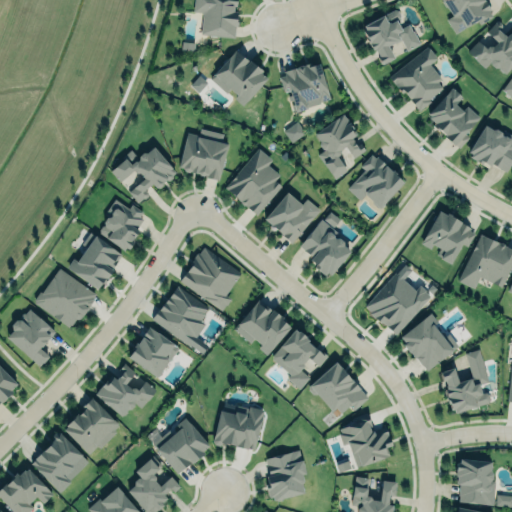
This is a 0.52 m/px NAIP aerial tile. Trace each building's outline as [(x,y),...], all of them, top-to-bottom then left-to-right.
[(194,0),(236,0),(236,5),(233,5),(233,11),(236,11),(235,22),(237,22),(236,25),(234,25),(233,37),(200,33),(202,14),(199,12),(193,11),(194,0)] [(483,0),(490,10),(488,11),(491,16),(479,24),(476,19),(465,26),(454,32),(446,19),(451,15),(445,6),(444,6),(441,1),(442,0),(483,0)] [(363,26),(393,9),(397,10),(399,15),(398,18),(395,20),(399,28),(408,24),(411,31),(412,31),(419,43),(406,50),(400,39),(387,46),(393,58),(381,65),(376,57),(378,56),(376,52),(375,52),(374,50),(372,50),(369,44),(368,44),(366,41),(367,40),(362,30),(364,29),(363,26)] [(466,51),(483,68),(489,62),(503,75),(511,64),(511,32),(510,30),(507,33),(494,21),(485,31),(491,37),(483,46),(477,40),(466,51)] [(440,78),(429,64),(436,58),(426,45),(388,76),(397,87),(397,88),(401,93),(402,92),(404,93),(416,108),(417,108),(418,110),(430,101),(428,99),(441,87),(437,81),(440,78)] [(208,79),(234,49),(247,61),(249,60),(262,71),(260,72),(266,78),(242,105),(233,98),(236,95),(229,89),(225,93),(208,79)] [(276,74),(282,72),(281,67),(307,58),(308,61),(315,56),(330,96),(290,111),(276,74)] [(511,97),(501,89),(510,78),(511,79),(511,97)] [(451,87),(461,95),(453,104),(461,111),(466,105),(480,117),(464,134),(468,137),(459,147),(455,144),(453,146),(444,137),(445,136),(439,130),(438,132),(431,126),(434,123),(427,117),(429,116),(426,114),(451,87)] [(333,178),(346,170),(335,153),(345,147),(352,157),(364,149),(357,138),(359,137),(343,113),(312,133),(323,150),(317,154),(333,178)] [(290,142),(304,132),(296,121),(282,130),(290,142)] [(467,154),(506,173),(511,160),(511,136),(483,122),(467,154)] [(200,127),(197,135),(186,131),(178,167),(182,168),(184,172),(188,173),(190,171),(190,172),(197,174),(197,173),(199,176),(203,176),(205,176),(204,177),(218,180),(225,150),(226,150),(228,144),(220,143),(223,133),(200,127)] [(109,170),(122,159),(120,156),(130,148),(138,158),(138,156),(142,152),(146,153),(153,147),(175,172),(172,175),(171,178),(169,180),(165,180),(162,182),(162,185),(159,188),(155,188),(151,184),(149,186),(149,185),(144,189),(147,192),(147,195),(144,198),(142,197),(137,201),(128,191),(143,178),(138,172),(138,173),(134,173),(132,170),(119,182),(109,170)] [(257,148),(224,187),(235,198),(250,212),(255,215),(280,185),(274,180),(279,175),(267,164),(271,160),(257,148)] [(363,169),(346,188),(359,199),(364,194),(378,208),(403,181),(371,152),(359,166),(363,169)] [(300,204),(286,191),(262,218),(290,243),(319,209),(305,198),(300,204)] [(128,208),(115,199),(95,231),(124,249),(146,213),(131,203),(128,208)] [(438,211),(420,243),(430,249),(432,245),(439,249),(436,254),(441,257),(440,258),(450,264),(461,244),(466,247),(474,233),(469,230),(470,228),(449,216),(450,215),(447,213),(446,215),(438,211)] [(319,218),(297,246),(311,257),(309,260),(314,265),(312,268),(324,277),(326,274),(329,276),(349,251),(342,246),(342,242),(337,238),(334,239),(333,237),(333,235),(329,232),(327,232),(330,227),(319,218)] [(96,289),(66,268),(72,258),(77,261),(86,248),(81,244),(89,231),(121,254),(113,266),(114,267),(104,283),(102,283),(96,289)] [(480,234),(494,241),(499,242),(500,242),(503,243),(503,245),(511,249),(511,262),(500,286),(495,285),(479,276),(473,288),(456,280),(480,234)] [(178,280),(222,310),(230,299),(224,295),(240,272),(202,246),(178,280)] [(67,326),(34,303),(35,301),(33,300),(39,291),(41,293),(59,267),(95,293),(92,298),(93,299),(82,316),(81,316),(80,317),(78,319),(75,319),(71,325),(69,324),(67,326)] [(394,272),(414,290),(418,285),(425,290),(424,291),(430,296),(395,334),(390,331),(384,325),(384,327),(381,326),(369,314),(370,312),(363,306),(394,272)] [(150,319),(175,283),(208,306),(203,313),(205,314),(200,321),(204,324),(189,346),(150,319)] [(266,355),(290,328),(281,320),(283,318),(279,315),(278,315),(272,310),(270,310),(258,299),(233,328),(250,343),(253,339),(260,345),(258,348),(266,355)] [(48,356),(39,347),(54,331),(27,307),(10,326),(12,328),(5,336),(38,366),(48,356)] [(398,337),(429,312),(437,322),(432,326),(442,338),(447,334),(456,345),(426,370),(415,357),(413,358),(409,353),(407,354),(401,346),(404,344),(398,337)] [(148,327),(178,348),(156,378),(127,357),(128,354),(131,351),(131,350),(133,347),(136,344),(137,344),(138,343),(142,337),(141,337),(148,327)] [(326,354),(317,365),(307,357),(300,365),(302,366),(299,370),(307,377),(299,387),(287,377),(290,374),(273,360),(272,355),(280,345),(281,346),(295,330),(298,332),(299,331),(306,337),(305,338),(309,341),(308,342),(319,351),(320,350),(326,354)] [(454,414),(476,407),(475,406),(488,402),(489,399),(487,393),(484,392),(481,393),(478,383),(487,381),(484,373),(485,373),(478,348),(464,353),(471,377),(457,382),(453,367),(439,372),(441,378),(442,382),(444,381),(446,386),(445,386),(446,389),(444,390),(445,395),(446,397),(449,405),(451,411),(453,410),(454,414)] [(338,415),(347,405),(352,410),(368,395),(333,361),(308,386),(338,415)] [(122,416),(133,402),(140,408),(154,390),(133,373),(134,371),(124,363),(113,377),(109,374),(93,394),(122,416)] [(0,368),(16,385),(10,390),(12,392),(10,396),(9,395),(6,399),(0,403),(0,368)] [(119,426),(92,398),(61,427),(88,455),(119,426)] [(219,410),(234,414),(235,411),(246,414),(249,406),(263,409),(253,449),(247,448),(247,449),(241,449),(234,446),(228,445),(222,443),(219,445),(214,445),(211,441),(219,410)] [(339,428),(354,423),(351,417),(365,412),(372,430),(384,427),(391,445),(385,448),(388,456),(355,468),(346,443),(341,445),(338,434),(340,433),(339,428)] [(182,416),(159,438),(155,434),(148,441),(178,474),(209,445),(182,416)] [(32,463),(35,460),(34,459),(53,441),(52,437),(53,433),(56,432),(59,432),(87,462),(68,481),(69,482),(59,492),(32,463)] [(264,457),(278,452),(298,448),(300,458),(301,457),(305,471),(301,472),(303,478),(300,481),(303,490),(273,498),(272,494),(268,495),(264,482),(268,481),(265,474),(268,473),(264,457)] [(459,452),(492,455),(490,479),(493,480),(490,505),(454,501),(456,483),(453,483),(454,469),(455,458),(458,459),(459,452)] [(159,487),(155,481),(155,478),(152,474),(158,469),(157,469),(161,465),(152,456),(134,472),(138,477),(134,482),(134,485),(131,484),(128,488),(127,492),(144,511),(153,511),(157,509),(157,510),(163,506),(161,504),(167,498),(163,494),(171,488),(173,491),(178,487),(170,477),(159,487)] [(0,489),(0,498),(14,511),(28,511),(33,507),(29,503),(36,496),(42,503),(52,493),(27,469),(25,471),(24,469),(18,475),(15,472),(9,479),(11,481),(7,485),(5,484),(0,489)] [(391,511),(392,509),(389,509),(391,502),(385,501),(386,501),(386,498),(387,492),(393,492),(394,485),(393,485),(394,479),(380,477),(378,498),(369,497),(369,496),(368,493),(364,493),(365,485),(352,483),(349,503),(357,504),(356,505),(355,510),(356,511),(391,511)] [(90,511),(87,508),(98,498),(101,501),(116,487),(138,511),(90,511)] [(511,495),(495,494),(494,505),(511,506),(511,495)] [(456,503),(490,511),(451,511),(452,510),(454,511),(456,503)]
